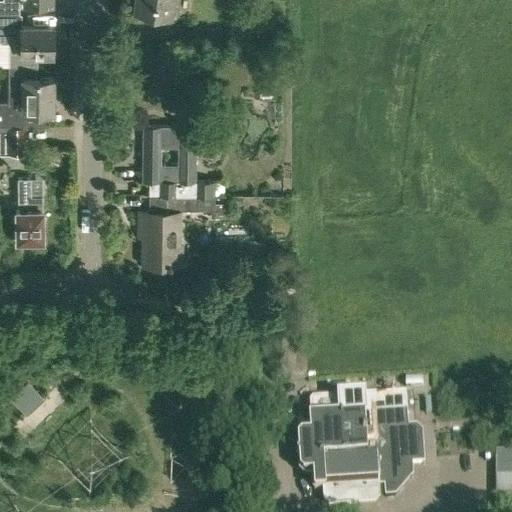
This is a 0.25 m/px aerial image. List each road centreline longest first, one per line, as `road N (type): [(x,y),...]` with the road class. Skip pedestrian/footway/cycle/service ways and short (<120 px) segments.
road 1 (residential): [(281,511),(270,407),(244,358),(191,313),(92,291)]
road 2 (residential): [(92,291),(94,0)]
